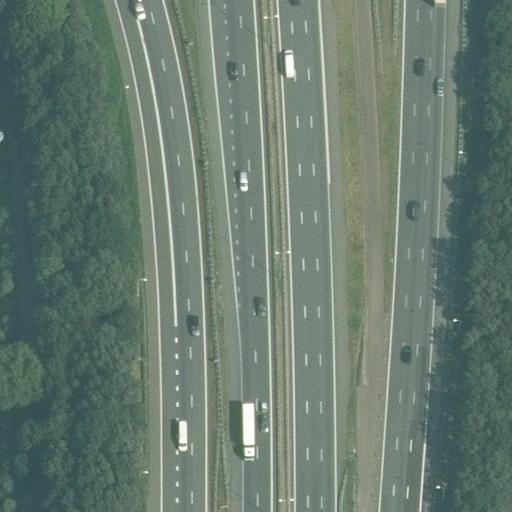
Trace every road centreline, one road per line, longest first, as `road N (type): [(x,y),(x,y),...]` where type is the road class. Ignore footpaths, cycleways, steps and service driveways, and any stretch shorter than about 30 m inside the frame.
road 1 (motorway): [(146,0),(182,210),(191,511)]
road 2 (motorway): [(399,511),(423,0)]
road 3 (motorway): [(238,0),(256,511)]
road 4 (motorway): [(313,511),(295,0)]
